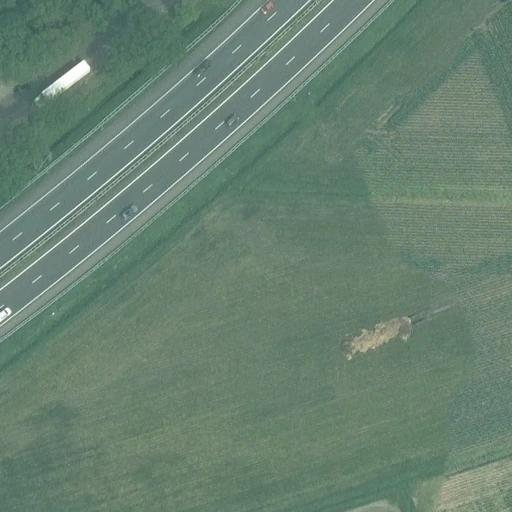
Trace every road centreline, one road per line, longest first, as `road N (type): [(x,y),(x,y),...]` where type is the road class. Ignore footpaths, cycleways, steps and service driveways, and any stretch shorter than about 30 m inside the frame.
road 1 (tertiary): [(0,458),(183,317),(511,28)]
road 2 (motorway): [(0,306),(242,109),(354,0)]
road 3 (motorway): [(290,0),(0,251)]
